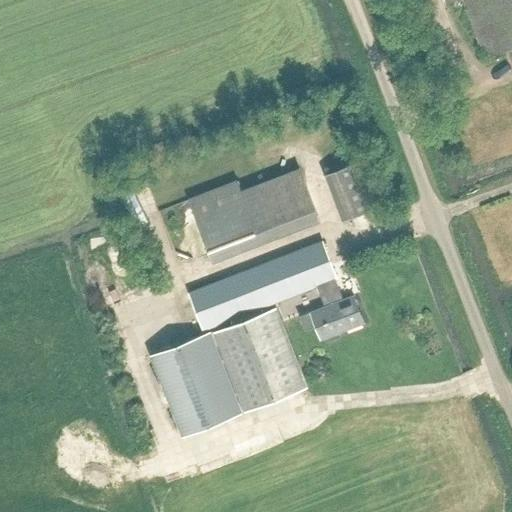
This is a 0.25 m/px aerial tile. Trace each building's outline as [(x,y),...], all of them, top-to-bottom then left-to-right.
[(511,0),(464,0),(485,55),(511,44),(511,0)] [(356,161),(324,174),(342,221),(374,208),(362,178),(356,161)] [(317,215),(300,169),(242,191),(238,179),(190,198),(214,260),(277,235),(275,231),(317,215)] [(381,200),(377,191),(371,193),(375,203),(381,200)] [(325,305),(312,311),(299,316),(304,329),(317,323),(322,337),(364,321),(353,295),(344,298),(336,277),(337,276),(322,239),(189,291),(203,328),(317,284),(325,305)] [(279,307),(214,332),(155,355),(186,433),(309,385),(279,307)] [(294,446),(281,451),(274,432),(258,438),(262,447),(250,451),(259,477),(300,463),(294,446)] [(177,473),(176,492),(201,493),(202,474),(177,473)] [(256,511),(244,478),(220,487),(229,511),(256,511)] [(297,511),(284,480),(264,489),(273,511),(297,511)]
